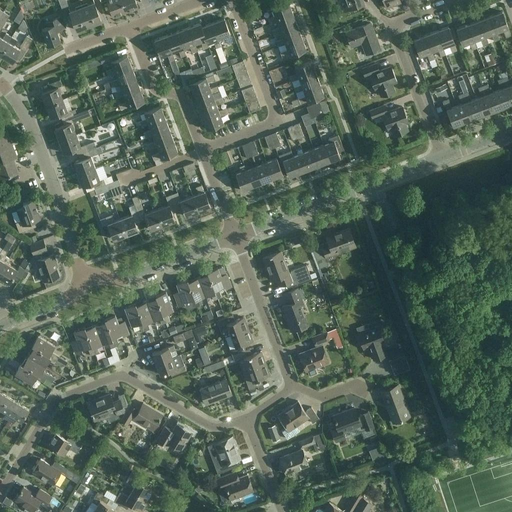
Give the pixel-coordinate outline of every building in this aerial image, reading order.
[(99,0),(100,2),(105,0),(106,0),(112,17),(124,12),(119,0),(99,0)] [(119,0),(124,12),(137,7),(134,0),(119,0)] [(344,0),(347,6),(343,8),(344,11),(362,4),(360,0),(344,0)] [(94,2),(81,6),(88,25),(101,20),(94,2)] [(277,21),(293,15),(289,3),(272,9),(275,15),(268,18),(269,23),(277,21)] [(88,25),(81,6),(69,11),(76,30),(88,25)] [(0,29),(9,15),(2,11),(0,13),(0,29)] [(502,11),(490,15),(497,32),(503,30),(505,37),(511,35),(508,28),(502,11)] [(297,26),(293,15),(277,21),(279,27),(272,29),(273,35),(281,32),(297,26)] [(490,15),(479,20),(485,36),(491,34),(494,41),(499,40),(500,40),(497,32),(490,15)] [(47,27),(42,29),(48,45),(60,40),(57,30),(65,27),(61,16),(53,19),(54,21),(46,24),(47,27)] [(223,18),(212,22),(218,39),(224,37),(227,44),(232,42),(229,35),(223,18)] [(25,31),(27,28),(24,21),(23,20),(18,27),(25,31)] [(485,36),(479,20),(468,24),(474,40),(480,38),(483,46),(488,44),(485,36)] [(201,26),(200,27),(206,43),(207,43),(213,40),(216,48),(221,46),(218,39),(212,22),(201,26)] [(370,22),(346,32),(351,46),(365,41),(369,52),(380,48),(370,22)] [(199,23),(188,27),(194,43),(200,41),(203,49),(208,47),(207,43),(206,43),(200,27),(201,26),(199,23)] [(474,40),(468,24),(456,28),(463,45),(469,42),(472,50),(477,48),(474,40)] [(302,37),(297,26),(281,32),(283,38),(276,41),(276,43),(278,46),(285,43),(302,37)] [(448,26),(437,30),(443,47),(449,44),(452,51),(457,49),(448,26)] [(188,27),(177,31),(183,48),(189,45),(192,53),(196,51),(194,43),(188,27)] [(437,30),(425,34),(432,51),(438,48),(440,56),(446,54),(443,47),(437,30)] [(177,31),(165,35),(171,52),(178,49),(180,57),(185,55),(183,48),(177,31)] [(0,53),(11,36),(6,33),(2,39),(0,37),(0,53)] [(425,34),(414,39),(420,55),(426,53),(429,60),(434,58),(432,51),(425,34)] [(165,35),(154,39),(160,56),(166,53),(169,61),(174,59),(171,52),(165,35)] [(16,39),(11,36),(0,53),(0,55),(11,62),(14,57),(19,60),(32,39),(26,36),(20,46),(21,47),(20,49),(13,45),(16,39)] [(306,49),(302,37),(285,43),(287,49),(280,52),(282,57),(289,54),(289,55),(298,52),(306,49)] [(104,60),(117,55),(115,50),(102,55),(104,60)] [(491,52),(485,54),(489,64),(495,62),(491,52)] [(108,74),(115,72),(132,66),(127,54),(111,60),(113,67),(106,70),(108,74)] [(174,59),(169,61),(173,72),(174,71),(178,70),(174,59)] [(245,66),(243,60),(232,64),(234,70),(245,66)] [(291,81),(299,78),(315,72),(311,60),(295,66),(297,73),(290,76),(291,81)] [(375,89),(378,88),(381,96),(394,91),(391,83),(395,82),(389,67),(379,71),(376,63),(362,68),(365,76),(370,74),(375,89)] [(118,78),(110,81),(112,86),(119,83),(136,77),(132,66),(115,72),(118,78)] [(247,71),(245,66),(234,70),(236,76),(247,71)] [(198,67),(192,69),(195,75),(201,73),(198,67)] [(178,70),(174,71),(175,75),(178,74),(180,80),(182,79),(179,72),(179,70),(178,70)] [(185,70),(179,72),(182,79),(188,77),(185,70)] [(86,76),(89,86),(108,81),(105,71),(86,76)] [(249,77),(247,71),(236,76),(238,81),(249,77)] [(296,92),(303,89),(319,83),(317,77),(315,72),(299,78),(301,84),(294,86),(296,92)] [(206,77),(190,83),(194,94),(210,88),(208,82),(215,79),(213,75),(206,77)] [(511,84),(510,85),(507,76),(502,78),(511,103),(511,84)] [(122,89),(115,92),(116,97),(124,94),(140,88),(136,77),(119,83),(122,89)] [(251,83),(249,77),(238,81),(240,87),(251,83)] [(511,103),(502,78),(497,80),(501,88),(496,90),(502,108),(511,103)] [(62,98),(58,86),(62,84),(60,79),(49,83),(51,88),(41,92),(46,104),(62,98)] [(307,101),(324,94),(319,83),(303,89),(305,95),(298,98),(300,103),(307,100),(307,101)] [(502,108),(496,90),(490,92),(487,84),(483,85),(493,111),(502,108)] [(493,111),(483,85),(478,87),(481,96),(476,98),(483,115),(493,111)] [(210,88),(194,94),(198,105),(214,99),(212,93),(219,90),(217,86),(210,88)] [(254,91),(252,86),(241,90),(243,95),(254,91)] [(126,101),(119,103),(121,108),(128,106),(145,100),(140,88),(124,94),(126,101)] [(283,88),(276,90),(279,97),(286,95),(283,88)] [(256,97),(254,91),(243,95),(245,101),(256,97)] [(483,115),(476,98),(471,100),(468,91),(463,93),(473,119),(483,115)] [(473,119),(463,93),(458,95),(462,104),(457,105),(464,122),(473,119)] [(214,99),(198,105),(202,117),(218,110),(216,104),(223,102),(221,96),(214,99)] [(258,102),(256,97),(245,101),(247,106),(258,102)] [(67,110),(62,98),(46,104),(50,116),(59,113),(62,119),(72,115),(70,109),(67,110)] [(306,106),(308,112),(322,107),(323,110),(328,107),(325,99),(306,106)] [(464,122),(457,105),(451,108),(448,99),(443,101),(453,126),(464,122)] [(260,108),(258,102),(247,106),(249,112),(260,108)] [(141,126),(148,123),(164,117),(159,105),(144,111),(147,118),(139,121),(141,126)] [(388,128),(392,126),(395,134),(408,129),(405,122),(408,121),(402,106),(387,112),(385,105),(370,111),(373,117),(383,114),(388,128)] [(322,110),(323,110),(322,107),(308,112),(310,118),(313,117),(323,113),(322,110)] [(218,110),(202,117),(207,128),(223,122),(220,116),(227,113),(227,112),(226,108),(218,110)] [(88,109),(72,115),(62,119),(64,124),(54,128),(59,140),(75,134),(71,122),(90,115),(88,109)] [(168,128),(164,117),(148,123),(151,129),(143,132),(145,137),(152,134),(168,128)] [(298,122),(293,124),(298,137),(303,135),(298,122)] [(298,137),(293,124),(287,127),(291,139),(298,137)] [(89,126),(78,129),(79,137),(91,134),(89,126)] [(172,139),(168,128),(152,134),(155,141),(148,143),(149,148),(157,145),(172,139)] [(13,158),(17,157),(6,129),(0,131),(0,178),(0,180),(18,173),(13,158)] [(275,131),(270,133),(275,146),(280,144),(275,131)] [(275,146),(270,133),(264,135),(269,148),(275,146)] [(327,139),(328,141),(323,143),(330,160),(340,156),(338,151),(343,148),(337,133),(328,136),(327,139)] [(80,146),(75,134),(59,140),(63,152),(74,148),(77,153),(95,146),(93,141),(80,146)] [(159,152),(152,154),(154,159),(156,164),(163,161),(161,157),(177,151),(172,139),(157,145),(159,152)] [(252,140),(247,142),(252,155),(257,152),(252,140)] [(252,155),(247,142),(241,144),(246,157),(252,155)] [(330,160),(323,143),(313,147),(319,164),(330,160)] [(95,146),(77,153),(79,159),(73,161),(78,173),(94,167),(90,156),(102,151),(99,145),(95,146)] [(309,168),(303,151),(302,151),(301,147),(298,149),(297,151),(298,153),(292,155),(299,172),(309,168)] [(319,164),(313,147),(303,151),(309,168),(319,164)] [(225,165),(231,163),(226,150),(221,152),(225,165)] [(111,155),(113,163),(126,161),(124,152),(111,155)] [(299,172),(292,155),(282,159),(288,176),(299,172)] [(276,157),(266,161),(272,178),(282,174),(276,157)] [(272,178),(266,161),(256,165),(262,182),(272,178)] [(185,171),(195,167),(193,162),(183,166),(185,171)] [(252,186),(245,169),(244,164),(239,166),(241,171),(235,173),(241,189),(252,186)] [(262,182),(256,165),(245,169),(252,186),(262,182)] [(99,179),(94,167),(78,173),(82,185),(92,182),(94,187),(105,183),(113,181),(110,175),(103,178),(99,179)] [(118,179),(117,179),(113,181),(105,183),(94,187),(96,193),(108,189),(120,184),(118,179)] [(111,196),(122,191),(121,189),(120,184),(108,189),(111,196)] [(197,193),(192,195),(198,211),(210,206),(204,190),(201,184),(195,186),(197,193)] [(198,211),(192,195),(180,199),(177,191),(171,193),(177,210),(183,207),(186,215),(198,211)] [(177,210),(171,193),(165,196),(168,204),(156,208),(162,224),(174,219),(172,212),(177,210)] [(162,224),(156,208),(144,213),(137,194),(131,196),(140,220),(146,217),(150,229),(162,224)] [(140,220),(131,196),(134,203),(128,205),(131,213),(119,218),(125,234),(137,229),(134,222),(140,220)] [(17,210),(21,220),(15,222),(19,232),(33,227),(31,221),(40,218),(33,199),(23,203),(24,207),(17,210)] [(125,234),(119,218),(114,220),(111,214),(105,216),(108,223),(107,223),(113,238),(125,234)] [(348,249),(355,246),(348,228),(326,236),(328,240),(320,243),(322,247),(325,256),(339,251),(348,248),(348,249)] [(34,254),(47,250),(43,239),(30,244),(34,254)] [(279,284),(286,282),(287,286),(311,278),(306,264),(290,270),(290,272),(288,272),(280,251),(263,257),(271,279),(276,277),(279,284)] [(0,274),(7,263),(10,258),(0,252),(0,274)] [(53,254),(36,260),(43,281),(59,275),(54,261),(56,261),(53,254)] [(19,266),(17,269),(7,263),(0,274),(0,276),(9,282),(12,278),(17,282),(21,275),(24,269),(19,266)] [(217,267),(207,271),(215,291),(218,298),(222,296),(218,287),(224,285),(225,288),(230,285),(226,273),(221,275),(217,267)] [(215,291),(207,271),(208,273),(198,277),(205,295),(211,292),(214,299),(218,298),(215,291)] [(205,295),(198,277),(188,281),(195,299),(197,305),(201,304),(199,297),(205,295)] [(195,299),(188,281),(187,279),(176,283),(179,291),(174,293),(179,305),(184,303),(183,301),(190,298),(193,307),(197,305),(195,299)] [(288,304),(281,306),(290,330),(307,324),(298,300),(301,299),(297,287),(283,292),(288,304)] [(165,291),(155,295),(163,315),(166,322),(170,320),(166,311),(172,309),(165,291)] [(163,315),(155,295),(156,297),(146,301),(153,319),(159,317),(161,323),(166,322),(163,315)] [(153,319),(146,301),(136,305),(145,329),(149,328),(147,322),(153,319)] [(145,329),(136,305),(135,303),(125,307),(132,325),(132,324),(135,330),(140,328),(141,331),(145,329)] [(104,318),(105,320),(113,339),(115,345),(119,343),(116,335),(121,332),(122,335),(128,333),(124,321),(118,323),(115,314),(104,318)] [(232,314),(218,319),(223,331),(229,329),(231,335),(248,329),(243,316),(234,320),(232,314)] [(113,339),(105,320),(95,324),(102,342),(108,340),(111,347),(115,345),(113,339)] [(102,342),(95,324),(85,328),(95,353),(98,351),(96,345),(102,342)] [(175,325),(168,327),(171,333),(177,331),(175,325)] [(369,345),(374,358),(386,353),(381,340),(383,339),(378,325),(358,333),(364,347),(369,345)] [(95,353),(85,328),(84,326),(74,330),(77,338),(72,341),(76,352),(82,350),(81,348),(87,346),(90,354),(95,353)] [(321,342),(333,337),(338,335),(336,328),(312,337),(314,343),(315,343),(316,347),(299,353),(306,370),(307,369),(309,375),(317,372),(314,367),(328,361),(321,342)] [(231,335),(225,337),(232,355),(246,350),(246,349),(244,344),(252,340),(248,329),(231,335)] [(176,342),(185,338),(183,332),(173,336),(176,342)] [(37,335),(31,344),(34,345),(56,358),(62,362),(64,358),(58,355),(50,350),(54,345),(37,335)] [(173,344),(152,352),(156,363),(172,357),(177,355),(173,344)] [(34,345),(28,355),(44,364),(48,359),(60,366),(62,362),(56,358),(34,345)] [(390,361),(404,356),(401,347),(387,353),(390,361)] [(246,350),(232,355),(234,360),(243,357),(247,368),(248,369),(265,363),(260,350),(252,354),(249,348),(246,349),(246,350)] [(28,355),(22,364),(45,377),(51,381),(54,376),(44,370),(43,371),(41,370),(44,364),(28,355)] [(186,370),(184,364),(180,355),(172,357),(156,363),(160,373),(169,370),(171,375),(186,370)] [(209,355),(202,357),(204,364),(211,361),(209,355)] [(220,360),(213,363),(216,368),(222,366),(220,360)] [(20,363),(15,372),(31,382),(35,376),(43,381),(42,382),(51,388),(54,383),(51,381),(45,377),(20,363)] [(247,368),(242,371),(248,388),(257,385),(259,390),(264,388),(262,383),(263,383),(261,378),(269,374),(265,363),(248,369),(247,368)] [(225,378),(200,388),(205,403),(231,393),(225,378)] [(381,390),(393,420),(409,414),(398,384),(381,390)] [(113,402),(109,393),(87,402),(94,419),(108,414),(110,420),(118,416),(117,413),(124,411),(119,399),(113,402)] [(8,419),(18,402),(8,396),(0,409),(5,412),(3,416),(8,419)] [(311,406),(304,410),(297,400),(277,413),(287,427),(282,430),(287,438),(299,430),(296,425),(308,417),(311,422),(318,417),(311,406)] [(29,409),(18,402),(8,419),(13,423),(16,419),(21,422),(29,409)] [(130,404),(121,419),(127,423),(132,415),(135,417),(134,418),(153,429),(162,413),(143,402),(138,409),(136,408),(136,407),(130,404)] [(345,437),(342,431),(360,424),(360,423),(363,422),(366,428),(373,426),(368,411),(360,414),(361,415),(358,416),(354,406),(333,414),(336,425),(330,427),(335,440),(345,437)] [(164,425),(156,439),(168,446),(170,441),(181,448),(192,431),(177,422),(172,430),(164,425)] [(55,433),(48,444),(64,454),(68,447),(77,452),(83,442),(69,434),(66,439),(55,433)] [(232,435),(214,442),(222,464),(215,467),(217,473),(229,468),(227,462),(241,457),(232,435)] [(301,446),(315,441),(312,435),(298,440),(301,446)] [(302,448),(279,457),(286,473),(308,464),(302,448)] [(40,458),(32,471),(52,484),(60,471),(64,473),(67,468),(54,460),(51,465),(40,458)] [(122,465),(118,472),(125,476),(129,469),(122,465)] [(142,483),(144,479),(145,478),(132,471),(126,480),(134,485),(131,491),(147,501),(153,490),(142,483)] [(238,476),(236,471),(216,478),(220,488),(226,486),(230,497),(226,499),(227,501),(230,503),(241,498),(239,494),(253,489),(247,473),(238,476)] [(104,484),(101,490),(112,496),(115,490),(104,484)] [(36,493),(23,486),(15,499),(27,506),(24,511),(25,511),(34,511),(36,511),(33,510),(39,501),(45,505),(51,495),(39,488),(36,493)] [(352,511),(365,489),(358,486),(346,507),(352,511)] [(98,491),(89,505),(94,508),(100,511),(112,511),(115,508),(107,503),(110,498),(98,491)] [(147,501),(131,491),(128,496),(120,491),(114,500),(127,508),(130,503),(141,510),(147,501)] [(9,506),(12,500),(6,496),(2,501),(3,502),(9,506)] [(366,511),(372,503),(362,497),(354,510),(357,511),(366,511)] [(341,511),(343,510),(329,502),(324,510),(319,508),(316,508),(314,511),(341,511)]
